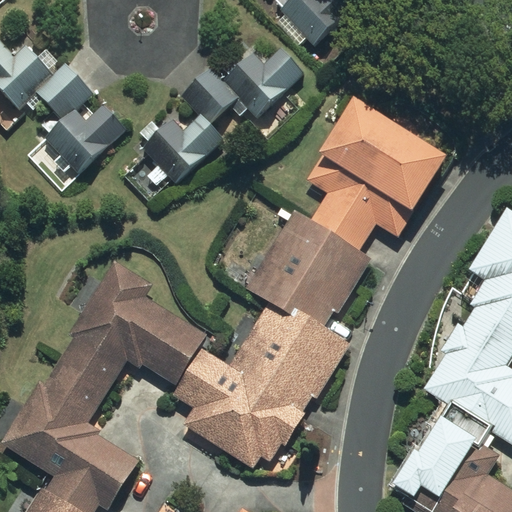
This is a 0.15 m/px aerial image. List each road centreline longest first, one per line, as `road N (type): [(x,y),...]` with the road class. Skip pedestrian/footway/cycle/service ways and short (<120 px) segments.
road 1 (residential): [(511,160),(477,190),(415,284),(383,371),(358,500)]
road 2 (residential): [(184,0),(182,34),(150,57),(124,54),(101,26),(106,0)]
road 3 (residential): [(144,511),(174,464),(222,474),(236,495)]
road 4 (residential): [(358,500),(236,495)]
